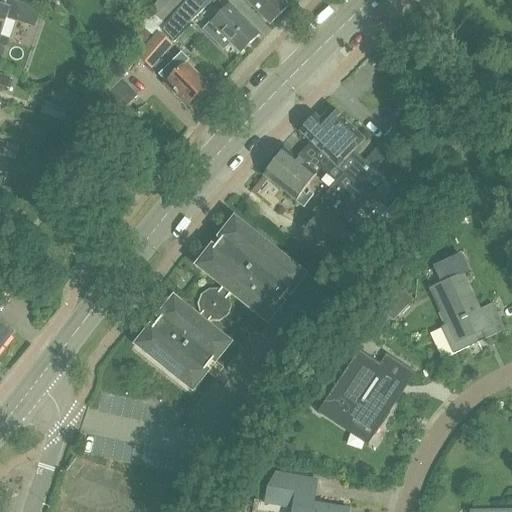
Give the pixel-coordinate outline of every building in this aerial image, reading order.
[(0,0),(0,57),(3,59),(8,42),(0,39),(0,38),(7,18),(19,23),(34,28),(39,15),(17,0),(0,0)] [(158,0),(147,14),(168,29),(181,15),(178,12),(187,0),(158,0)] [(244,0),(269,26),(290,6),(283,0),(244,0)] [(211,23),(241,54),(260,35),(230,5),(211,23)] [(181,15),(168,29),(165,33),(172,40),(174,43),(192,26),(181,15)] [(154,38),(139,26),(126,41),(140,54),(154,38)] [(165,85),(187,106),(207,85),(186,64),(180,58),(169,69),(175,75),(165,85)] [(0,86),(7,89),(7,88),(10,88),(13,81),(10,80),(10,78),(0,73),(0,86)] [(105,95),(122,112),(138,96),(122,79),(105,95)] [(68,111),(57,108),(55,111),(42,107),(40,114),(64,122),(68,111)] [(321,119),(316,114),(301,130),(312,141),(330,158),(338,165),(337,167),(378,203),(391,187),(393,188),(410,169),(408,167),(402,162),(415,146),(410,141),(394,128),(364,161),(360,157),(353,158),(349,154),(353,150),(364,138),(332,108),(321,119)] [(57,142),(39,135),(28,146),(47,153),(57,142)] [(2,156),(16,161),(21,148),(7,143),(2,156)] [(303,192),(318,173),(311,167),(297,156),(287,147),(265,174),(296,200),(296,201),(304,208),(314,195),(309,192),(306,195),(303,192)] [(333,215),(335,212),(357,231),(374,211),(394,228),(410,210),(397,200),(388,211),(385,209),(378,203),(337,167),(338,165),(330,158),(328,161),(328,173),(337,181),(336,183),(332,186),(321,200),(322,200),(319,203),(333,215)] [(336,183),(337,181),(328,173),(323,178),(332,186),(336,183)] [(298,240),(322,259),(348,227),(333,215),(319,203),(310,217),(313,220),(298,240)] [(138,344),(194,389),(209,370),(207,369),(214,359),(216,361),(231,342),(210,325),(212,322),(219,322),(226,318),(230,308),(229,301),(235,294),(269,321),(284,302),(282,301),(289,291),(291,293),(306,274),(236,218),(221,237),(223,238),(215,247),(214,246),(199,265),(224,285),(220,291),(208,291),(200,296),(198,305),(201,314),(199,316),(175,297),(160,316),(162,317),(154,327),(153,325),(138,344)] [(473,341),(478,339),(479,342),(505,329),(493,303),(480,309),(463,272),(430,287),(448,324),(442,327),(455,353),(474,344),(473,341)] [(404,310),(394,300),(383,310),(393,320),(404,310)] [(303,313),(286,337),(299,346),(315,321),(303,313)] [(0,350),(12,335),(0,324),(0,350)] [(380,364),(359,350),(318,414),(319,414),(321,411),(337,422),(346,408),(357,415),(353,421),(375,435),(390,412),(380,405),(405,366),(387,354),(380,364)] [(270,461),(292,462),(295,446),(284,441),(279,438),(270,447),(270,461)] [(348,511),(349,510),(313,504),(317,481),(276,474),(268,488),(266,503),(269,504),(269,502),(267,502),(269,489),(296,494),(292,511),(348,511)]
